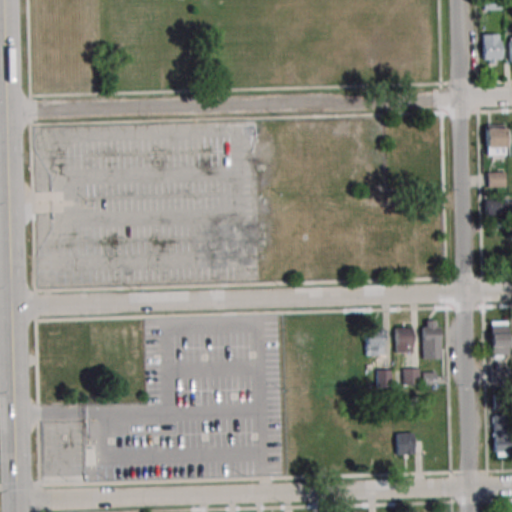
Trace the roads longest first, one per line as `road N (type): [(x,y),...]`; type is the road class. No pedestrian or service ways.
road 1 (residential): [(469,511),(454,0)]
road 2 (tertiary): [(15,511),(3,0)]
road 3 (residential): [(8,113),(511,96)]
road 4 (residential): [(12,305),(511,291)]
road 5 (residential): [(15,504),(511,487)]
